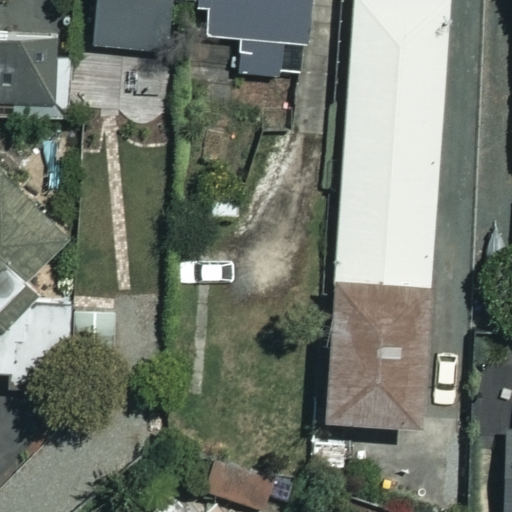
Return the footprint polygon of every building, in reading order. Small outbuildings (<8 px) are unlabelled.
[(62,0),(60,44),(234,51),(233,69),(299,72),(301,0),(62,0)] [(348,0),(327,274),(419,281),(440,0),(348,0)] [(0,114),(46,116),(48,40),(0,38),(0,114)] [(0,203),(0,381),(8,388),(97,298),(0,203)] [(419,281),(327,274),(316,418),(408,425),(419,281)] [(302,343),(220,336),(213,434),(294,440),(302,343)] [(511,511),(511,389),(498,389),(496,511),(511,511)] [(222,511),(208,496),(189,511),(222,511)]
